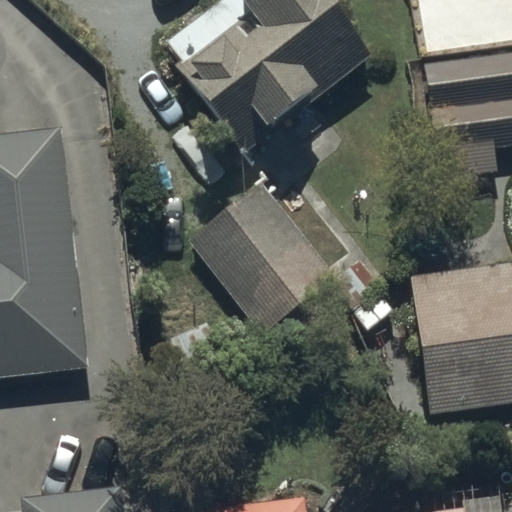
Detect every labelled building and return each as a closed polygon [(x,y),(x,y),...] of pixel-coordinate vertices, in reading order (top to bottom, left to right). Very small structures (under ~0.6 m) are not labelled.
[(181,78),(174,83),(239,172),(368,78),(310,0),(248,0),(168,59),(181,78)] [(511,107),(425,120),(433,193),(491,186),(488,163),(511,159),(511,107)] [(0,150),(0,390),(79,383),(56,145),(0,150)] [(258,196),(183,254),(259,352),(334,294),(258,196)] [(511,280),(410,293),(426,427),(511,416),(511,280)] [(17,511),(120,511),(120,501),(18,511),(17,511)]
